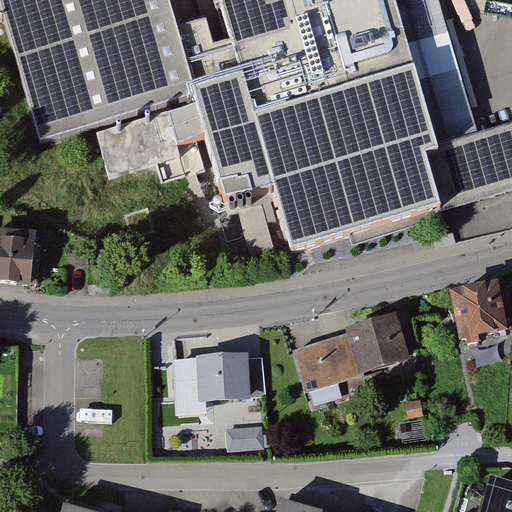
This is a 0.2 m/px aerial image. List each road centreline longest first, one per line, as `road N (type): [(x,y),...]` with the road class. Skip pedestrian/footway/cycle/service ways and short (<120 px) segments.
road 1 (residential): [(60,322),(66,452),(83,478),(125,484),(425,469)]
road 2 (tertiary): [(60,322),(196,319),(511,256)]
